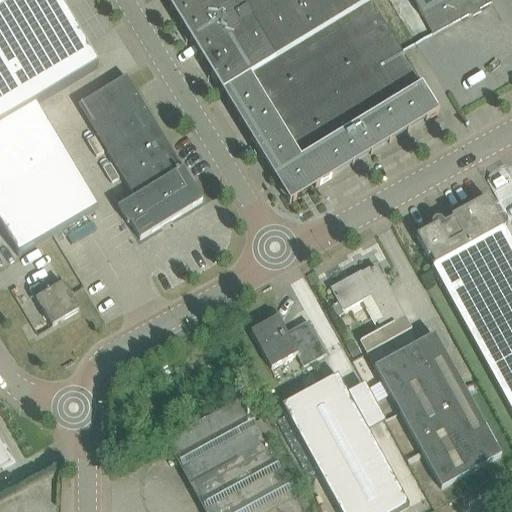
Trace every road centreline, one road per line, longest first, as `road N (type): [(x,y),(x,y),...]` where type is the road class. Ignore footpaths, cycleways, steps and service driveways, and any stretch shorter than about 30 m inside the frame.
road 1 (unclassified): [(279,259),(119,0)]
road 2 (unclassified): [(279,259),(511,131)]
road 3 (unclassified): [(83,409),(94,371),(111,351),(279,259)]
